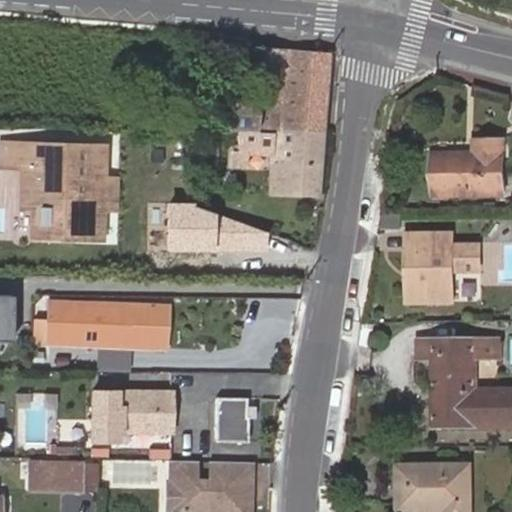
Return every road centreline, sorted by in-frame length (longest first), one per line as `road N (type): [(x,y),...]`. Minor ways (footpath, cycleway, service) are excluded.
road 1 (residential): [(299,511),(359,120),(383,25)]
road 2 (tertiary): [(103,0),(383,25)]
road 3 (tertiary): [(383,25),(511,56)]
